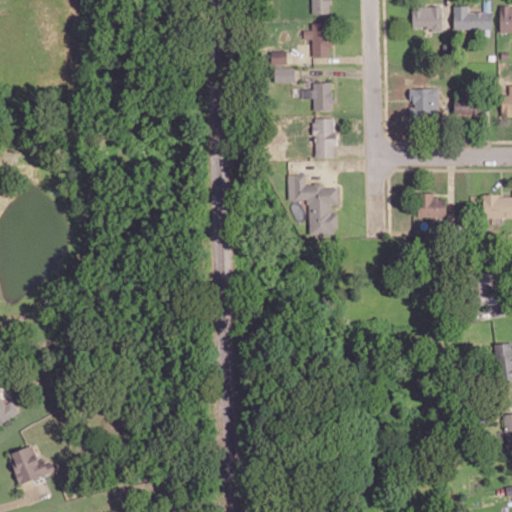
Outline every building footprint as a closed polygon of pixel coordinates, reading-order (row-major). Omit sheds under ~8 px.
[(311,0),(312,13),(332,13),(331,0),(311,0)] [(413,27),(430,27),(430,31),(443,30),(442,5),(412,6),(413,27)] [(492,28),(492,11),(468,11),(468,5),(454,5),(454,29),(492,28)] [(500,32),(511,31),(511,6),(500,7),(500,32)] [(331,55),(330,22),(311,22),(311,29),(304,29),(304,38),(312,38),(313,56),(331,55)] [(287,63),(287,50),(271,50),(272,64),(287,63)] [(275,81),(295,81),(295,68),(275,67),(275,81)] [(302,88),(302,98),(314,97),(314,110),(332,109),(332,81),(314,82),(314,88),(302,88)] [(509,94),(501,94),(502,115),(511,114),(511,84),(509,85),(509,94)] [(440,87),(416,87),(415,111),(439,112),(440,87)] [(454,114),(483,115),(483,98),(455,97),(454,114)] [(334,117),(314,118),(315,157),(336,156),(334,117)] [(309,234),(337,233),(337,213),(332,213),(331,203),(339,203),(338,187),(324,187),(324,183),(306,183),(306,174),(288,174),(289,199),(308,199),(309,234)] [(418,215),(446,216),(447,195),(419,194),(418,215)] [(511,217),(511,195),(484,195),(483,217),(511,217)] [(485,282),(485,283),(492,282),(492,272),(481,273),(481,282),(485,282)] [(511,342),(495,343),(496,380),(511,379),(511,342)] [(0,423),(20,412),(13,400),(5,404),(0,396),(0,423)] [(9,452),(20,481),(56,467),(53,460),(46,463),(44,457),(38,459),(32,443),(9,452)]
